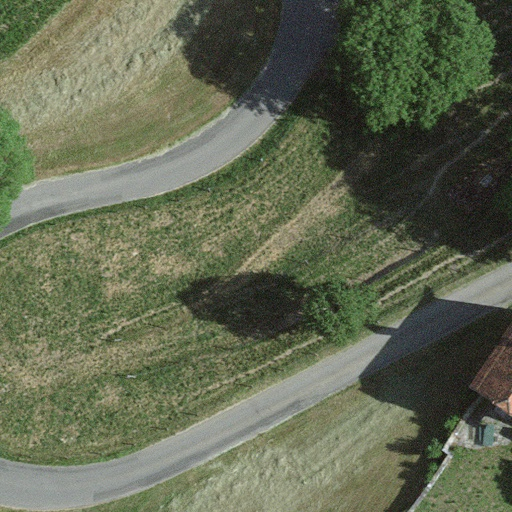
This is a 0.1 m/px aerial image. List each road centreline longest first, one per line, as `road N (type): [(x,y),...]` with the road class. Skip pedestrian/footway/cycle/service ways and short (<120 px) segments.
road 1 (unclassified): [(0,493),(105,498),(511,296)]
road 2 (unclassified): [(308,0),(302,54),(268,102),(191,166),(0,223)]
